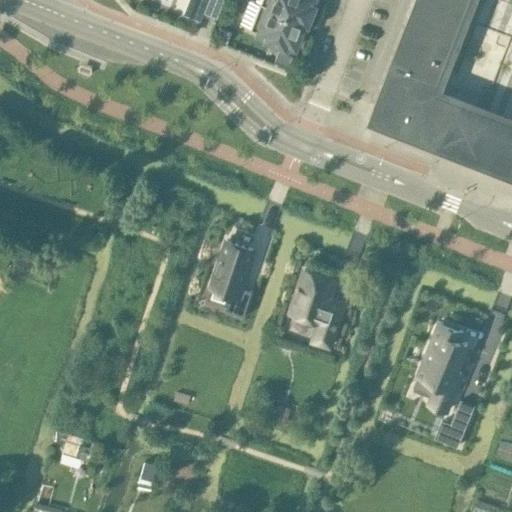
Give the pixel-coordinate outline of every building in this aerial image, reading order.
[(208,0),(204,12),(218,17),(224,0),(208,0)] [(261,0),(261,1),(309,20),(315,4),(312,3),(313,0),(261,0)] [(416,0),(370,119),(431,143),(449,97),(449,95),(436,90),(471,0),(416,0)] [(287,42),(296,46),(305,21),(308,22),(309,20),(261,1),(251,28),(269,35),(268,38),(286,44),(287,42)] [(511,119),(501,115),(488,148),(511,157),(511,119)] [(253,248),(227,239),(212,284),(231,290),(225,307),(243,313),(242,316),(243,316),(252,289),(241,285),(253,248)] [(328,345),(330,346),(345,301),(329,296),(335,279),(305,269),(291,311),(320,320),(313,340),(329,345),(328,345)] [(440,321),(418,375),(437,383),(428,403),(446,410),(462,373),(456,371),(467,343),(460,340),(463,330),(455,327),(440,321)] [(461,399),(444,440),(457,445),(474,404),(461,399)] [(274,419),(284,423),(288,411),(278,407),(274,419)]
